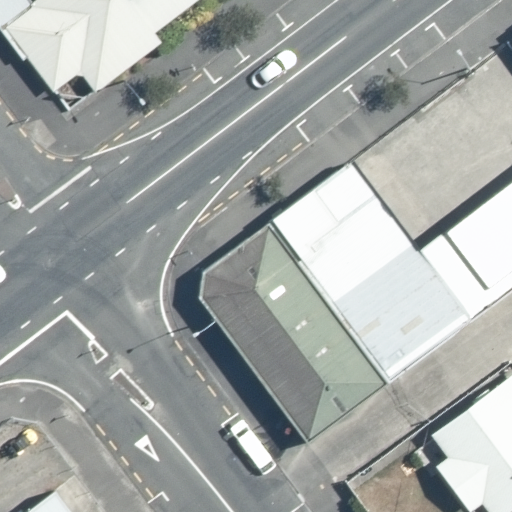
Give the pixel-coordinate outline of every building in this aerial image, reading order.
[(197,0),(0,0),(0,26),(62,105),(197,0)] [(511,287),(511,178),(418,250),(347,159),(261,225),(385,385),(511,287)] [(385,385),(261,225),(201,270),(197,297),(306,445),(385,385)] [(451,511),(511,467),(511,398),(477,351),(383,421),(451,511)] [(0,511),(41,511),(19,482),(0,496),(0,511)]
